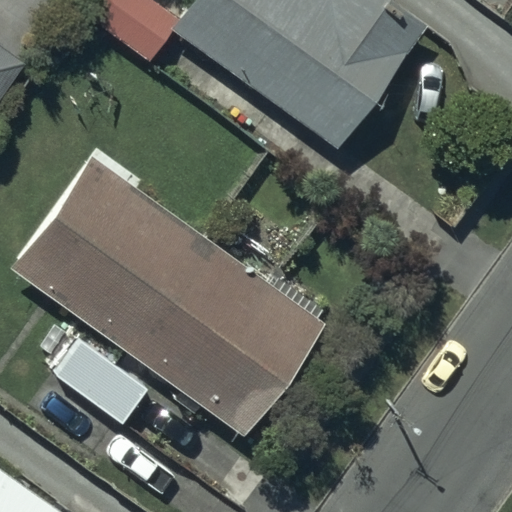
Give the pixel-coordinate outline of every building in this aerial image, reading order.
[(146,57),(167,29),(333,146),(417,28),(378,0),(185,0),(174,17),(149,0),(91,0),(82,12),(146,57)] [(0,86),(18,61),(0,48),(0,86)] [(4,268),(236,435),(318,322),(311,317),(318,308),(272,275),(265,284),(85,155),(4,268)] [(76,339),(51,374),(117,423),(142,388),(76,339)] [(0,511),(55,511),(0,471),(0,511)]
